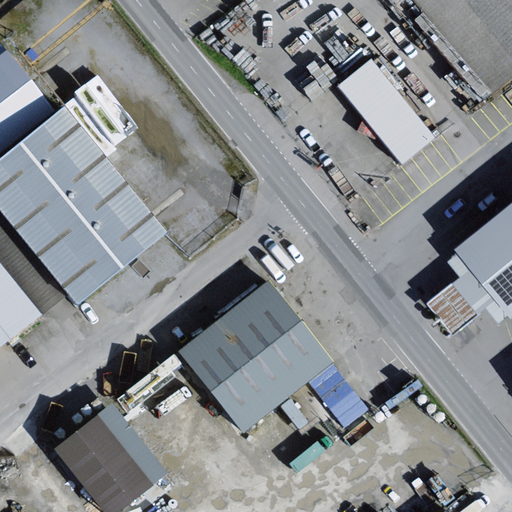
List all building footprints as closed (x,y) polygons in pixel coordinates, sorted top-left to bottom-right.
[(511,0),(414,0),(489,93),(511,74),(511,0)] [(0,335),(56,294),(0,217),(0,145),(48,110),(0,43),(0,335)] [(374,60),(342,85),(405,161),(436,136),(374,60)] [(167,228),(72,109),(0,166),(0,194),(81,296),(167,228)] [(511,314),(511,209),(452,260),(502,322),(511,314)] [(502,322),(452,260),(447,265),(459,280),(427,305),(451,335),(483,309),(496,325),(502,322)] [(330,363),(271,284),(185,348),(245,427),(330,363)] [(117,511),(167,474),(115,406),(61,447),(110,511),(117,511)]
